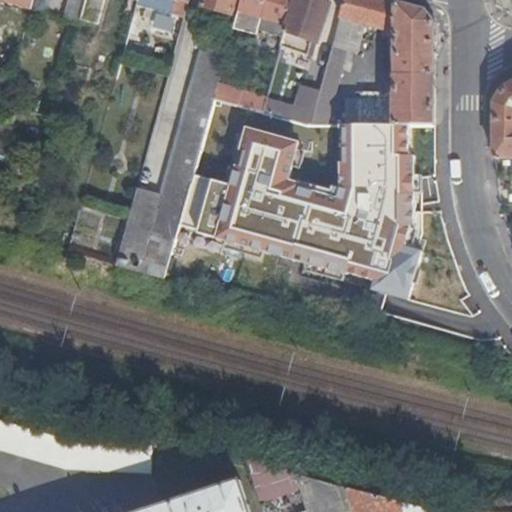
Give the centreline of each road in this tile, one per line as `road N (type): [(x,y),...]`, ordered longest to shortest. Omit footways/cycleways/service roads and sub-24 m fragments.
road 1 (residential): [(465,69),(476,215),(511,295)]
road 2 (unknown): [(199,0),(156,172)]
